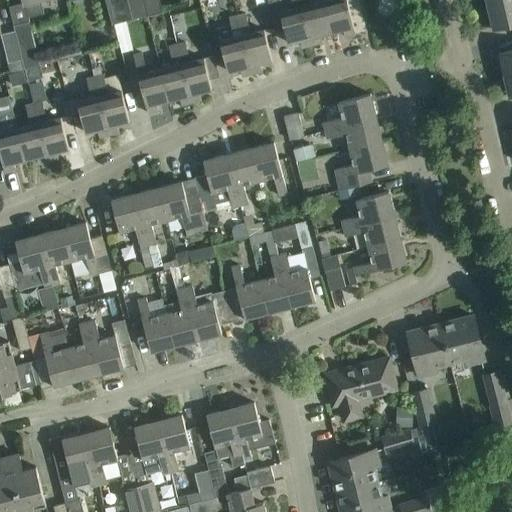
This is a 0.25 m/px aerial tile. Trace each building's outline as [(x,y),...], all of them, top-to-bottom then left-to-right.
[(24,0),(29,17),(44,13),(40,0),(24,0)] [(129,0),(105,0),(112,24),(134,19),(129,0)] [(147,15),(143,0),(129,0),(134,19),(147,15)] [(280,0),(267,0),(269,8),(282,5),(280,0)] [(347,0),(326,0),(324,1),(331,32),(343,29),(345,36),(356,34),(347,0)] [(324,1),(302,6),(311,45),(322,42),(320,34),(331,32),(324,1)] [(511,1),(488,7),(493,29),(511,24),(511,1)] [(311,45),(302,6),(280,12),(288,42),(300,39),(302,47),(311,45)] [(246,12),(237,14),(240,27),(249,25),(246,12)] [(237,14),(228,16),(231,29),(240,27),(237,14)] [(13,25),(15,30),(24,68),(25,68),(26,68),(39,65),(81,54),(78,43),(37,54),(29,21),(13,25)] [(264,29),(242,35),(252,73),(262,71),(260,63),(272,60),(264,29)] [(13,71),(24,68),(15,30),(1,33),(2,38),(7,63),(11,62),(13,71)] [(252,73),(242,35),(220,40),(228,71),(240,68),(242,76),(252,73)] [(185,41),(176,43),(179,56),(188,54),(185,41)] [(176,43),(168,45),(171,57),(179,56),(176,43)] [(511,49),(499,53),(504,75),(511,72),(511,49)] [(142,51),(133,53),(136,67),(145,65),(142,51)] [(204,58),(182,63),(191,102),(202,99),(200,92),(212,89),(204,58)] [(182,63),(160,69),(168,100),(179,97),(181,104),(191,102),(182,63)] [(26,68),(25,68),(28,81),(42,77),(39,65),(26,68)] [(168,100),(160,69),(138,74),(148,113),(159,110),(157,102),(168,100)] [(102,73),(94,75),(98,88),(106,86),(102,73)] [(94,75),(86,77),(89,91),(98,88),(94,75)] [(122,90),(100,96),(109,134),(119,132),(117,124),(129,121),(122,90)] [(324,123),(326,131),(376,118),(370,93),(338,102),(342,118),(324,123)] [(109,134),(100,96),(77,101),(85,132),(97,129),(99,137),(109,134)] [(36,115),(45,113),(42,100),(33,102),(36,115)] [(33,102),(25,104),(28,118),(36,115),(33,102)] [(25,159),(17,128),(13,113),(12,113),(11,110),(0,112),(0,152),(5,172),(16,169),(14,162),(25,159)] [(298,112),(284,116),(290,139),(304,136),(298,112)] [(61,117),(39,123),(48,161),(59,159),(56,151),(69,148),(61,117)] [(346,134),(350,149),(382,141),(376,118),(326,131),(328,138),(346,134)] [(39,123),(17,128),(25,159),(36,156),(38,164),(48,161),(39,123)] [(337,182),(338,189),(357,185),(372,181),(369,169),(388,164),(382,141),(350,149),(354,164),(334,169),(337,182)] [(274,142),(250,148),(259,180),(276,176),(280,194),(287,193),(274,142)] [(312,144),(293,149),(297,161),(316,156),(312,144)] [(250,148),(227,154),(240,205),(249,202),(245,184),(259,180),(250,148)] [(207,173),(193,176),(194,178),(202,212),(217,209),(215,203),(231,199),(233,206),(240,205),(227,154),(203,160),(207,173)] [(182,181),(158,187),(166,219),(183,215),(187,234),(195,232),(207,229),(202,212),(194,178),(182,181)] [(337,182),(328,184),(329,191),(338,189),(337,182)] [(158,187),(135,193),(153,265),(153,267),(162,265),(162,263),(152,223),(166,219),(158,187)] [(343,220),(345,227),(395,215),(389,191),(369,196),(357,199),(361,216),(343,220)] [(146,267),(153,265),(135,193),(111,200),(119,231),(136,227),(146,267)] [(365,231),(369,246),(401,238),(395,215),(345,227),(347,236),(365,231)] [(288,252),(279,254),(292,306),(315,300),(307,267),(317,264),(305,220),(295,223),(302,252),(289,256),(288,252)] [(91,241),(86,222),(62,228),(71,260),(75,276),(91,271),(92,276),(111,271),(106,254),(95,257),(91,241)] [(62,228),(39,234),(52,286),(61,284),(56,264),(71,260),(62,228)] [(52,286),(39,234),(15,240),(20,260),(24,273),(39,269),(44,289),(52,286)] [(401,238),(369,246),(373,262),(353,267),(355,275),(406,262),(401,238)] [(326,239),(318,241),(322,257),(330,255),(326,239)] [(188,250),(175,253),(178,264),(190,260),(188,250)] [(275,274),(260,278),(269,312),(292,306),(279,254),(271,256),(275,274)] [(338,255),(322,259),(329,282),(344,278),(338,255)] [(173,260),(162,263),(164,270),(174,267),(173,260)] [(17,294),(9,263),(0,265),(0,285),(0,286),(4,297),(17,294)] [(269,312),(260,278),(245,282),(240,263),(231,265),(244,318),(269,312)] [(185,287),(184,287),(198,339),(221,333),(211,292),(196,296),(193,285),(192,285),(185,287)] [(58,307),(52,286),(44,289),(39,290),(45,311),(58,307)] [(182,308),(166,312),(174,345),(198,339),(184,287),(177,289),(182,308)] [(72,295),(59,298),(61,307),(74,304),(72,295)] [(174,345),(166,312),(152,315),(147,297),(137,299),(151,351),(174,345)] [(83,303),(75,305),(78,315),(86,313),(83,303)] [(473,315),(439,324),(449,361),(463,357),(465,365),(484,360),(473,315)] [(11,319),(13,327),(24,324),(22,316),(11,319)] [(97,320),(87,323),(100,373),(124,367),(119,348),(131,345),(125,321),(113,324),(116,335),(102,339),(97,320)] [(85,343),(68,347),(77,379),(100,373),(87,323),(80,324),(85,343)] [(13,327),(15,335),(26,332),(24,324),(13,327)] [(449,361),(439,324),(407,332),(417,369),(419,376),(435,372),(434,364),(449,361)] [(26,332),(15,335),(18,343),(28,340),(26,332)] [(77,379),(68,347),(55,351),(50,332),(40,335),(53,385),(77,379)] [(20,351),(30,348),(28,340),(18,343),(20,351)] [(0,395),(39,385),(32,360),(15,365),(9,341),(0,343),(0,395)] [(397,388),(394,376),(389,357),(325,373),(333,405),(340,403),(345,420),(361,416),(357,399),(397,388)] [(482,375),(495,427),(511,422),(511,397),(506,399),(498,371),(482,375)] [(412,393),(420,424),(435,420),(427,389),(412,393)] [(274,442),(269,418),(259,421),(254,402),(230,408),(243,459),(251,457),(249,449),(274,442)] [(243,459),(230,408),(207,414),(215,446),(218,458),(229,455),(232,467),(245,463),(243,459)] [(182,414),(158,421),(171,472),(179,470),(174,450),(190,446),(182,414)] [(140,450),(128,453),(143,511),(155,511),(159,511),(152,481),(149,482),(147,474),(161,471),(162,475),(171,472),(158,421),(134,427),(140,450)] [(438,448),(432,423),(411,429),(417,454),(438,448)] [(86,433),(99,484),(106,482),(106,479),(121,475),(124,488),(121,489),(126,511),(143,511),(128,453),(117,456),(110,427),(86,433)] [(382,437),(386,452),(414,444),(410,430),(382,437)] [(90,486),(99,484),(86,433),(62,439),(70,472),(85,468),(90,486)] [(328,461),(336,492),(377,482),(373,466),(379,465),(375,450),(365,452),(328,461)] [(0,474),(0,475),(0,511),(20,511),(46,506),(37,465),(23,468),(21,462),(19,454),(0,458),(0,474)] [(246,471),(248,477),(250,487),(274,482),(270,465),(246,471)] [(215,496),(228,493),(221,466),(208,469),(215,496)] [(187,495),(189,504),(215,496),(208,469),(195,473),(200,492),(187,495)] [(242,489),(250,487),(248,477),(240,479),(242,489)] [(377,482),(336,492),(341,511),(384,511),(391,510),(387,495),(381,497),(377,482)] [(425,490),(427,497),(400,504),(402,511),(426,511),(450,506),(445,485),(425,490)] [(265,511),(263,502),(255,505),(250,487),(242,489),(228,493),(215,496),(189,504),(191,511),(265,511)] [(187,495),(177,498),(179,506),(180,506),(189,504),(187,495)] [(68,511),(83,511),(80,498),(65,502),(67,510),(68,511)] [(65,502),(53,505),(54,511),(60,511),(67,510),(65,502)] [(115,511),(114,503),(105,505),(106,511),(115,511)]
